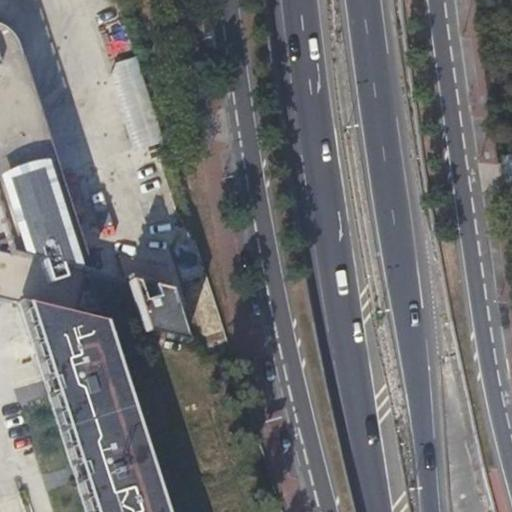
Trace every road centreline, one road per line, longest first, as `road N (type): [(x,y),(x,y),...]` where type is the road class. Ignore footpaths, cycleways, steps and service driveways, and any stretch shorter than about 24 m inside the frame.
road 1 (primary): [(229,0),(330,511)]
road 2 (trunk): [(298,0),(367,511)]
road 3 (trunk): [(423,511),(410,319),(367,0)]
road 4 (primary): [(511,452),(495,389),(441,0)]
road 5 (unknown): [(45,0),(148,273)]
